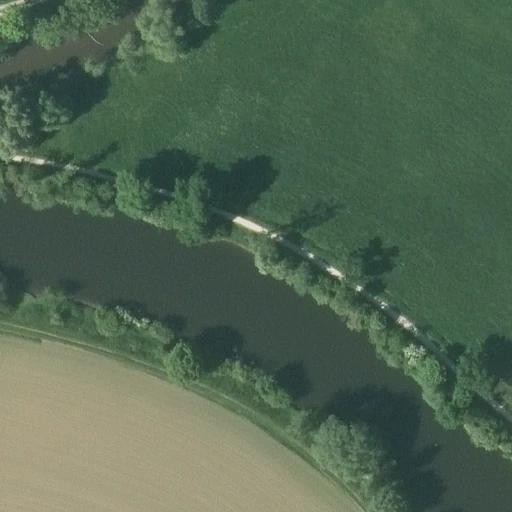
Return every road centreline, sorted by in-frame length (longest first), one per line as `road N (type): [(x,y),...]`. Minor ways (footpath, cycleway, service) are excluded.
road 1 (track): [(0,156),(218,213),(284,245),(341,278),(511,421)]
road 2 (track): [(370,511),(313,461),(236,414),(157,379),(0,332)]
